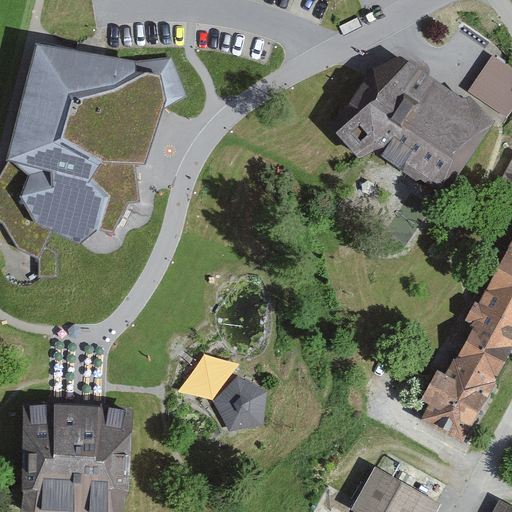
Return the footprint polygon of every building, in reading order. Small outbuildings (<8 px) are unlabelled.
[(146,76),(44,56),(8,164),(0,177),(0,233),(4,235),(15,255),(37,261),(57,246),(85,247),(116,247),(142,220),(153,171),(169,108),(169,84),(154,84),(146,76)] [(499,115),(409,57),(369,79),(342,129),(368,157),(384,148),(454,192),(499,115)] [(511,368),(511,253),(428,418),(475,442),(511,368)] [(241,380),(215,403),(228,431),(262,427),(268,397),(241,380)] [(127,511),(127,408),(29,408),(29,511),(127,511)] [(442,511),(446,506),(382,470),(359,511),(360,511),(442,511)] [(511,511),(511,506),(506,503),(501,511),(511,511)]
